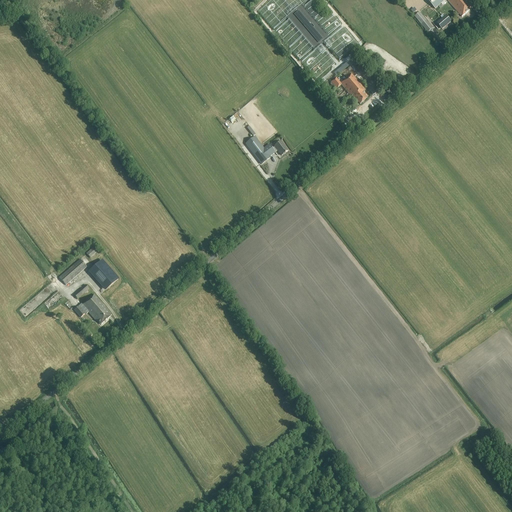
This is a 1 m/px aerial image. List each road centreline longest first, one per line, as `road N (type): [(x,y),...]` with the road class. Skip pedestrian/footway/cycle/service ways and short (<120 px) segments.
road 1 (tertiary): [(19,420),(511,1)]
road 2 (track): [(291,190),(432,365),(448,359)]
road 3 (track): [(64,409),(131,511)]
